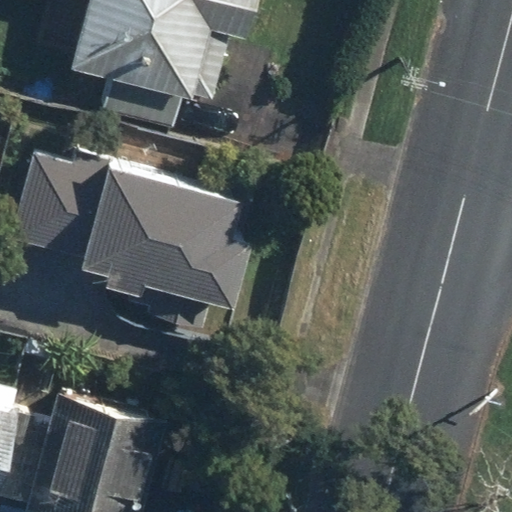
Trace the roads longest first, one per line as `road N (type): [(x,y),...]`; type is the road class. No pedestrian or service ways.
road 1 (tertiary): [(383,511),(475,156)]
road 2 (tertiary): [(475,156),(511,17)]
